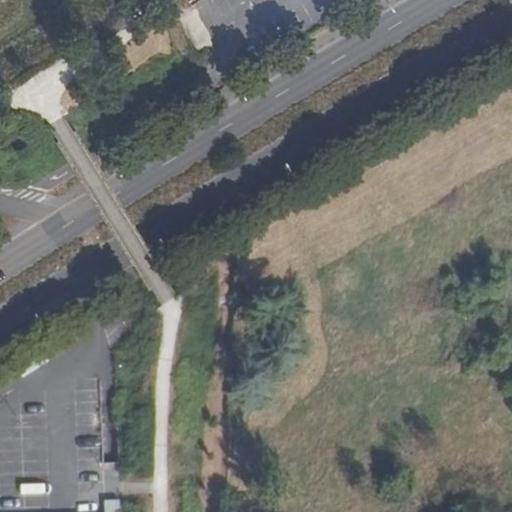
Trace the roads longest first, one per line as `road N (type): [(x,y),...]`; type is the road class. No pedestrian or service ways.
road 1 (primary): [(0,328),(511,20)]
road 2 (primary): [(443,0),(0,267)]
